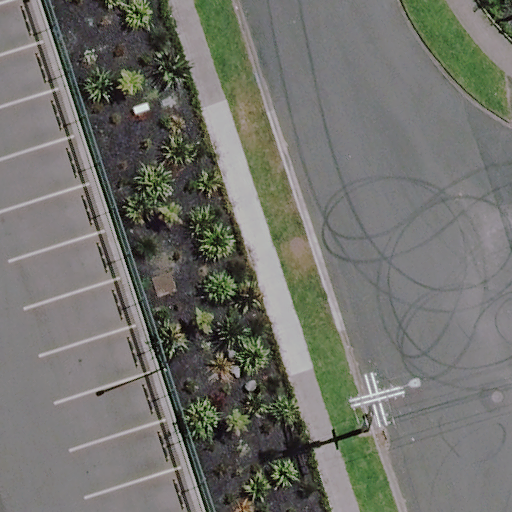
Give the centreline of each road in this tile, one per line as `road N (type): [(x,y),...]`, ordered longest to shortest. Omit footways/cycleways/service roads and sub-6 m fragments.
road 1 (residential): [(421,315),(315,0)]
road 2 (residential): [(485,511),(421,315)]
